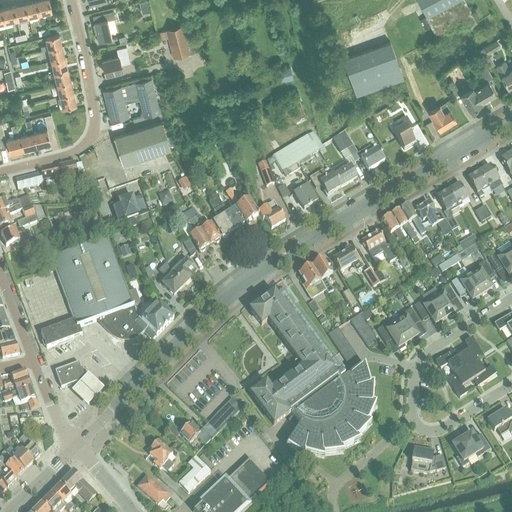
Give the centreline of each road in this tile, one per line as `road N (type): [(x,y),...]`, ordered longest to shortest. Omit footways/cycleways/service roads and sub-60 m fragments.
road 1 (residential): [(77,445),(230,293),(511,121)]
road 2 (residential): [(511,296),(411,369),(409,422),(430,433),(511,384)]
road 3 (residential): [(0,171),(77,150),(92,133),(70,0)]
